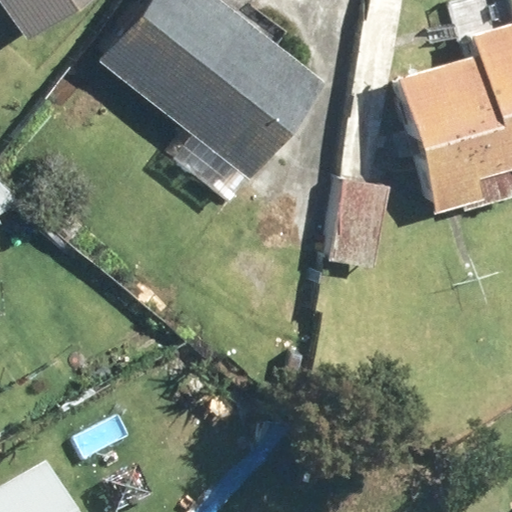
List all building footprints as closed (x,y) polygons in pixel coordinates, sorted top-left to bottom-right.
[(0,0),(0,15),(17,38),(67,0),(0,0)] [(207,0),(128,0),(83,58),(235,176),(310,80),(207,0)] [(511,40),(383,78),(423,211),(511,184),(511,40)] [(380,193),(328,187),(319,258),(371,265),(380,193)] [(308,195),(288,191),(275,250),(311,258),(319,222),(302,218),(308,195)] [(226,239),(182,206),(155,241),(199,275),(226,239)] [(0,511),(57,511),(34,470),(0,488),(0,511)]
